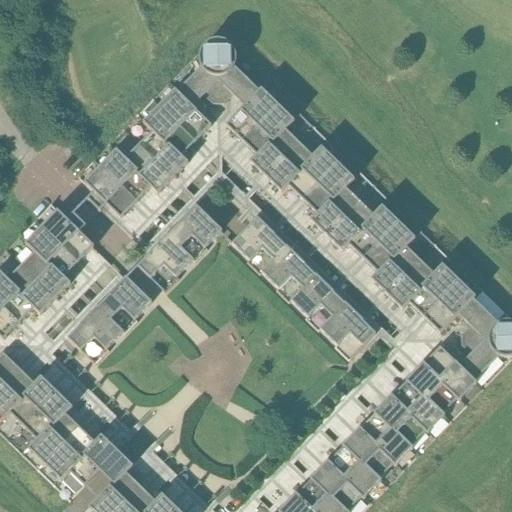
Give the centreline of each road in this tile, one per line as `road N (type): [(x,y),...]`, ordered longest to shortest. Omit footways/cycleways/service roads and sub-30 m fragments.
road 1 (residential): [(247,511),(403,352),(208,161)]
road 2 (residential): [(120,250),(21,345),(193,511)]
road 3 (residential): [(0,120),(120,250)]
road 4 (residential): [(208,161),(120,250)]
